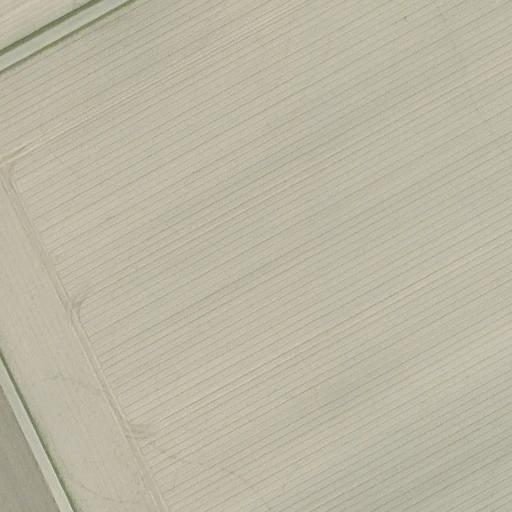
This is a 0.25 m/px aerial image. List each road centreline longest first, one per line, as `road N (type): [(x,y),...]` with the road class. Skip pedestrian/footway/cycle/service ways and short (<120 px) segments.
road 1 (track): [(72,511),(0,361)]
road 2 (track): [(137,0),(0,75)]
